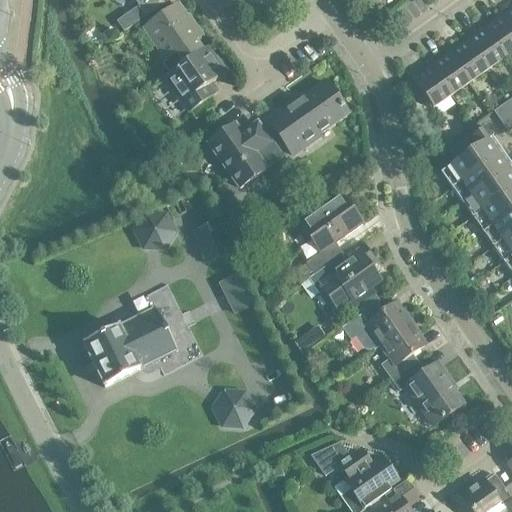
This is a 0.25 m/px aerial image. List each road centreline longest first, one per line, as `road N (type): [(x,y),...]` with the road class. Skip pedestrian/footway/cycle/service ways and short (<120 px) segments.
road 1 (residential): [(370,68),(391,117),(418,254),(511,387)]
road 2 (residential): [(350,438),(407,450),(436,490),(511,433)]
road 3 (unclassified): [(80,511),(0,340)]
